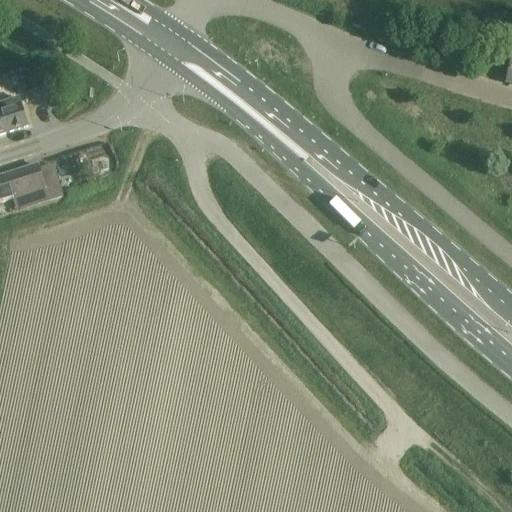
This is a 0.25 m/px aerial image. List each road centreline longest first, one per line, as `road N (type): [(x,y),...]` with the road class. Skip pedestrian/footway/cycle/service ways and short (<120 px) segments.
road 1 (unclassified): [(134,98),(220,145),(511,417)]
road 2 (primary): [(267,120),(326,189),(511,358)]
road 3 (primary): [(511,306),(376,191),(267,120)]
road 4 (unclassified): [(336,41),(329,65),(340,109),(511,257)]
road 5 (unclassified): [(511,101),(336,41)]
road 6 (unclassified): [(0,157),(111,119),(134,98)]
road 7 (primary): [(267,120),(172,44)]
